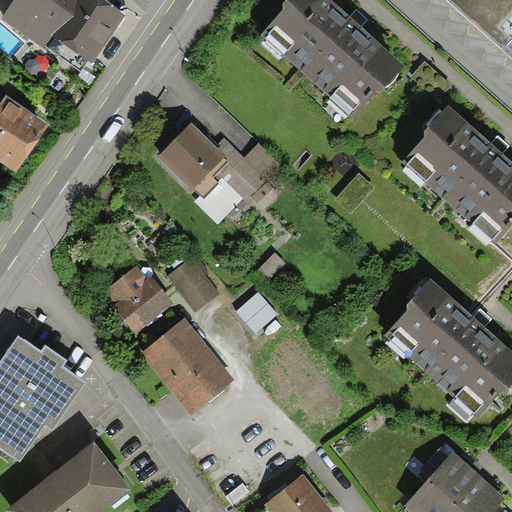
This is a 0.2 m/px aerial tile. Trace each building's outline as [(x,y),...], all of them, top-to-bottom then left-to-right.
[(0,0),(0,13),(3,16),(14,0),(0,0)] [(89,61),(92,64),(126,15),(104,0),(14,0),(3,16),(1,19),(46,50),(47,48),(54,37),(89,61)] [(404,67),(330,0),(285,0),(283,3),(284,10),(260,34),(353,117),(375,92),(382,92),(404,67)] [(511,0),(446,0),(511,58),(511,0)] [(89,61),(54,37),(47,48),(80,72),(84,68),(89,61)] [(96,77),(84,68),(80,72),(78,75),(90,85),(96,77)] [(511,162),(448,105),(425,130),(426,137),(403,161),(495,244),(511,224),(511,162)] [(18,175),(36,154),(7,112),(0,120),(0,164),(15,176),(17,174),(18,175)] [(216,147),(191,123),(158,157),(192,190),(193,189),(204,200),(220,184),(218,182),(214,178),(229,163),(224,158),(225,157),(216,147)] [(225,138),(216,147),(225,157),(224,158),(229,163),(214,178),(218,182),(222,178),(249,205),(254,200),(252,197),(267,181),(270,184),(284,169),(259,144),(245,158),(225,138)] [(270,184),(267,181),(252,197),(254,200),(265,210),(280,194),(270,184)] [(286,263),(275,253),(259,270),(270,280),(286,263)] [(197,255),(167,275),(194,313),(223,292),(197,255)] [(137,336),(175,305),(151,276),(148,278),(137,265),(106,291),(115,303),(112,306),(137,336)] [(511,385),(511,352),(430,278),(407,303),(408,311),(385,335),(477,418),(499,393),(506,393),(511,385)] [(258,292),(236,312),(256,334),(278,314),(258,292)] [(236,381),(185,318),(141,353),(192,416),(236,381)] [(41,351),(20,336),(0,363),(0,451),(1,450),(19,463),(46,425),(53,430),(85,384),(63,368),(68,361),(45,345),(41,351)] [(101,511),(131,489),(95,442),(7,510),(8,511),(101,511)] [(447,511),(481,476),(455,452),(406,505),(412,511),(447,511)] [(332,511),(303,475),(265,505),(266,506),(270,511),(332,511)] [(447,511),(495,511),(507,500),(481,476),(447,511)]
